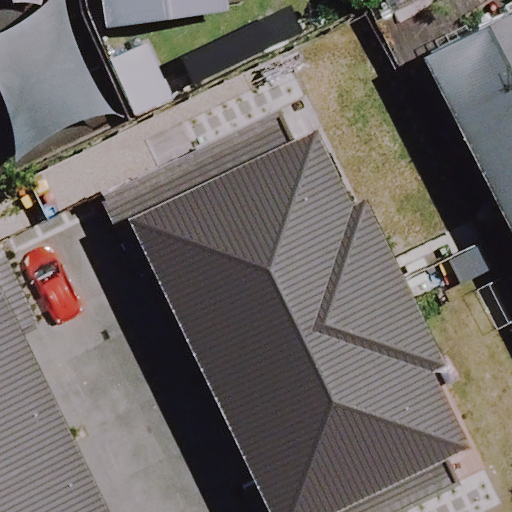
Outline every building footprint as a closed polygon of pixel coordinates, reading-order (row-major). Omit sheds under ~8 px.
[(81,0),(88,43),(224,22),(220,0),(81,0)] [(511,15),(420,59),(511,252),(511,15)] [(97,122),(51,17),(0,39),(0,137),(10,160),(97,122)] [(511,418),(511,349),(431,195),(356,235),(381,283),(275,339),(359,499),(511,418)] [(0,511),(258,511),(154,269),(39,319),(65,378),(0,405),(0,511)]
